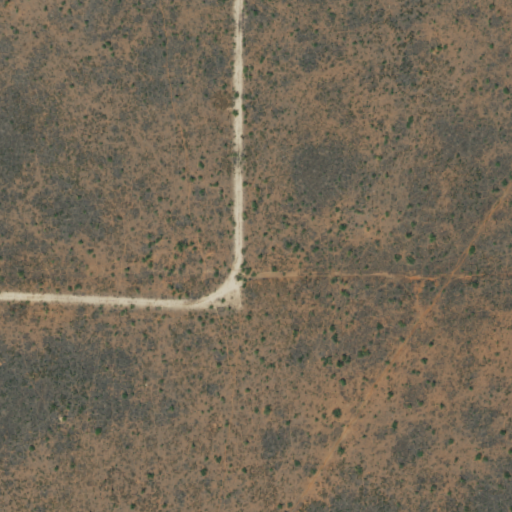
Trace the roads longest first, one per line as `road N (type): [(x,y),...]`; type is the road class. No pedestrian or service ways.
road 1 (track): [(0,285),(197,295),(257,244),(247,0)]
road 2 (track): [(311,511),(361,452),(439,286),(197,295)]
